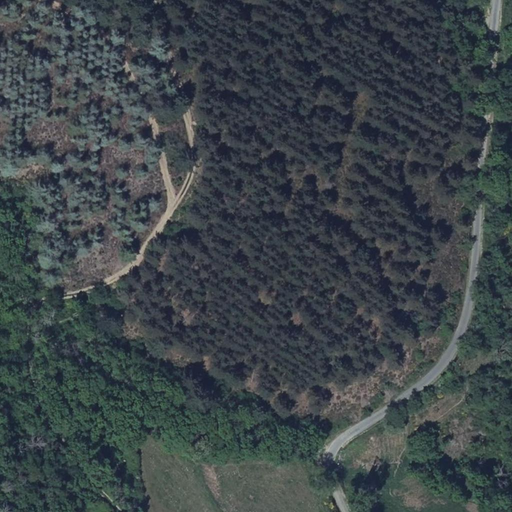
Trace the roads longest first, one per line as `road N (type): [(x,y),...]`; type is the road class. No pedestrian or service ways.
road 1 (unclassified): [(497,0),(467,311),(429,378),(333,447),(329,473),(345,511)]
road 2 (track): [(153,0),(194,145),(193,172),(126,272),(81,294),(26,301)]
road 3 (track): [(172,211),(149,112),(127,73),(99,31),(42,0)]
road 4 (track): [(123,511),(39,395)]
